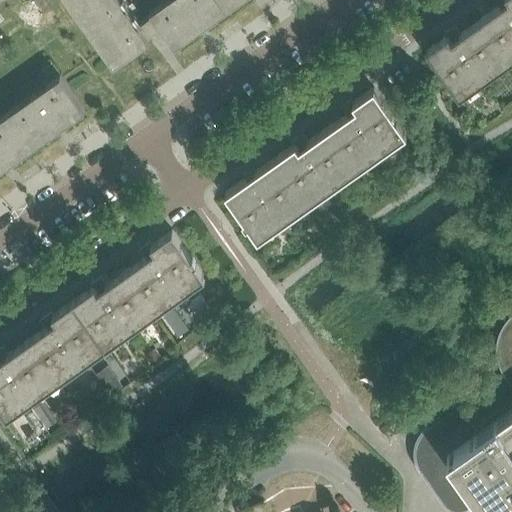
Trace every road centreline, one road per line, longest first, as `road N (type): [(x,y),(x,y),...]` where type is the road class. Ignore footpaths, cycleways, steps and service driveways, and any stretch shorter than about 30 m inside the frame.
road 1 (residential): [(0,242),(341,0)]
road 2 (residential): [(371,511),(336,473),(300,460),(273,466),(212,511)]
